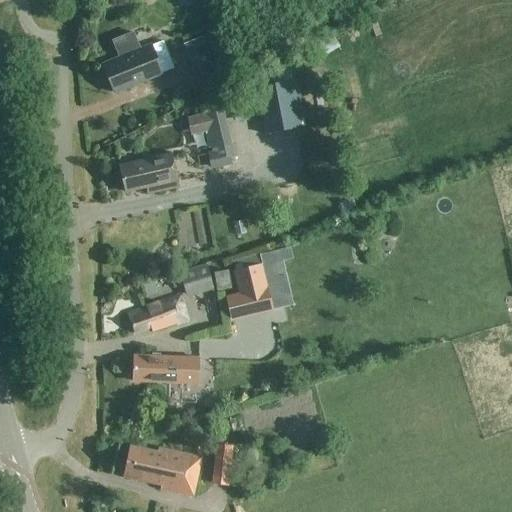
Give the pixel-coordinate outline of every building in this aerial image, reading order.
[(185,44),(199,78),(203,87),(204,87),(208,95),(224,87),(218,71),(204,36),(185,44)] [(151,47),(103,66),(114,95),(162,75),(151,47)] [(290,82),(255,89),(265,136),(300,129),(290,82)] [(231,159),(224,129),(220,110),(187,118),(191,137),(205,133),(212,163),(231,159)] [(119,167),(125,194),(153,187),(154,194),(178,188),(170,155),(119,167)] [(251,257),(232,261),(234,271),(232,271),(233,275),(237,294),(224,297),(230,320),(230,323),(272,312),(260,265),(253,267),(251,257)] [(180,273),(186,299),(213,292),(206,265),(180,273)] [(226,271),(213,274),(216,293),(230,290),(226,271)] [(187,320),(180,297),(128,313),(134,334),(150,329),(152,334),(167,329),(166,325),(174,322),(175,324),(187,320)] [(204,349),(204,377),(218,377),(218,350),(204,349)] [(133,357),(132,382),(197,385),(198,360),(133,357)] [(237,446),(235,468),(247,470),(250,447),(237,446)] [(130,447),(123,478),(161,487),(160,491),(192,498),(201,459),(158,449),(157,453),(130,447)]
